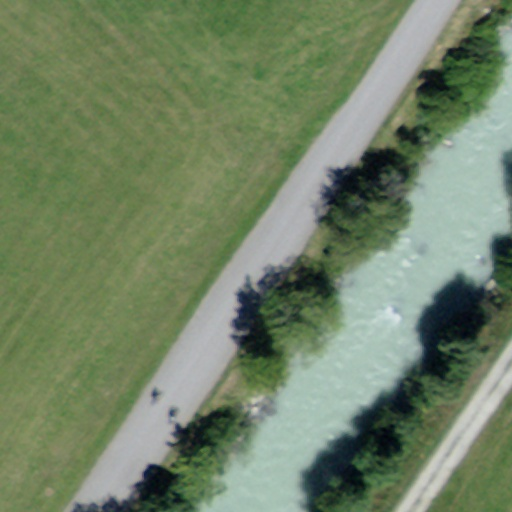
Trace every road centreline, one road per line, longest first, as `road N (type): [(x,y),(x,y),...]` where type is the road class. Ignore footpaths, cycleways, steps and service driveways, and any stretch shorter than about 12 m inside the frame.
road 1 (unclassified): [(431,0),(96,511)]
road 2 (track): [(397,511),(511,344)]
